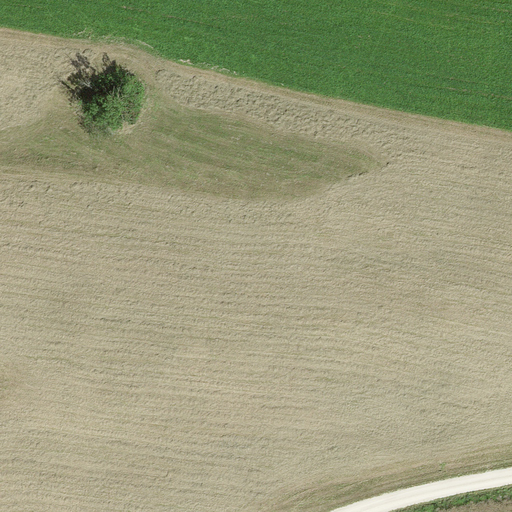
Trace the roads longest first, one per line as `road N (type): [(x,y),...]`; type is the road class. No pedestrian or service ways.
road 1 (track): [(240,21),(383,16),(439,0)]
road 2 (track): [(511,476),(363,511)]
